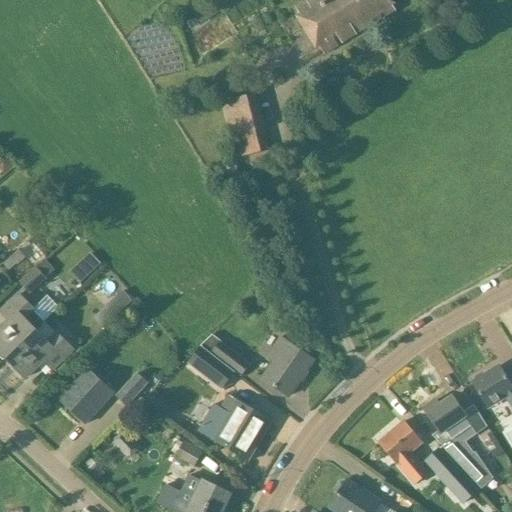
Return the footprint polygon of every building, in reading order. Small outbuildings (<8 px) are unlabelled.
[(214,0),(222,11),(238,0),(214,0)] [(313,0),(297,10),(324,54),(394,11),(386,0),(313,0)] [(269,165),(262,132),(268,131),(258,95),(220,104),(229,139),(243,136),(250,169),(269,165)] [(511,233),(511,234),(511,200),(507,192),(487,203),(480,190),(464,199),(482,233),(499,224),(505,237),(511,233)] [(421,238),(441,275),(460,265),(451,249),(468,241),(449,207),(433,215),(440,228),(421,238)] [(397,251),(417,288),(441,275),(421,238),(397,251)] [(30,240),(3,264),(10,271),(16,265),(17,266),(26,259),(35,269),(47,258),(30,240)] [(399,298),(417,288),(397,251),(379,261),(372,248),(355,257),(374,291),(390,282),(399,298)] [(90,251),(70,271),(82,282),(101,262),(90,251)] [(30,295),(48,280),(47,278),(55,271),(46,261),(38,268),(37,268),(20,283),(30,295)] [(0,354),(6,361),(36,331),(25,319),(33,311),(18,296),(1,313),(9,322),(0,330),(0,354)] [(46,321),(60,308),(49,296),(35,309),(46,321)] [(49,343),(36,331),(6,361),(25,380),(44,362),(52,370),(72,351),(57,335),(49,343)] [(262,380),(289,398),(314,362),(281,339),(268,357),(275,362),(262,380)] [(211,353),(242,378),(251,367),(220,342),(211,353)] [(188,364),(221,391),(235,374),(201,347),(188,364)] [(511,372),(505,377),(500,367),(484,376),(484,374),(475,380),(476,381),(473,383),(488,409),(505,399),(511,410),(511,372)] [(59,401),(85,426),(114,394),(88,370),(59,401)] [(399,381),(415,401),(429,391),(413,371),(399,381)] [(138,374),(116,397),(127,407),(149,384),(138,374)] [(273,424),(236,402),(228,396),(204,435),(250,463),(273,424)] [(465,457),(447,432),(467,418),(452,396),(436,408),(433,403),(423,410),(440,435),(436,437),(444,449),(442,451),(456,463),(465,457)] [(498,448),(481,421),(469,429),(487,456),(498,448)] [(430,473),(413,452),(422,445),(404,422),(379,443),(397,465),(397,466),(414,487),(430,473)] [(175,458),(194,469),(204,452),(185,441),(175,458)] [(453,491),(462,499),(475,486),(442,451),(441,449),(429,460),(456,488),(453,491)] [(203,482),(192,504),(175,496),(177,492),(165,486),(156,504),(171,511),(223,511),(231,495),(203,482)] [(338,496),(330,508),(335,511),(392,511),(380,504),(348,482),(347,484),(344,482),(340,483),(335,491),(336,494),(338,496)]
